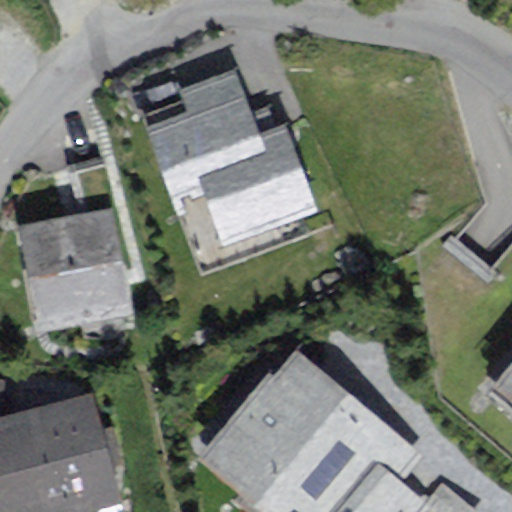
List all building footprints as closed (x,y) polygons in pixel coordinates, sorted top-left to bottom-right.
[(277,219),(223,75),(170,95),(178,118),(144,130),(176,221),(194,215),(205,246),(277,219)] [(123,316),(103,213),(9,232),(30,335),(123,316)] [(416,460),(290,357),(267,386),(261,380),(184,473),(229,511),(463,511),(435,488),(419,509),(396,493),(416,460)] [(511,360),(480,399),(511,426),(511,360)] [(115,511),(87,401),(0,422),(0,511),(115,511)]
